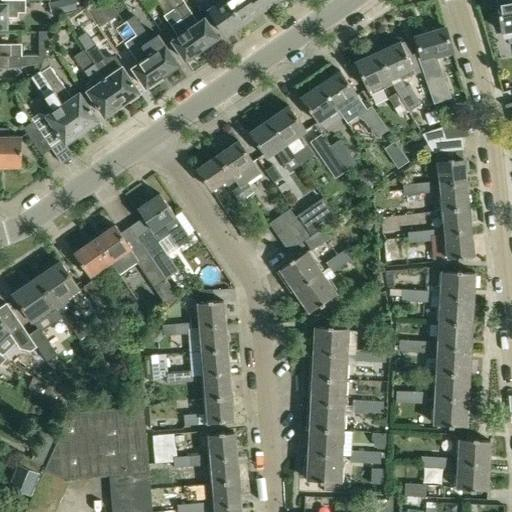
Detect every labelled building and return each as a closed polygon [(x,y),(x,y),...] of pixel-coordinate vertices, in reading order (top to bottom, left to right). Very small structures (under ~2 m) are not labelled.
[(0,0),(0,27),(6,28),(5,16),(18,16),(18,11),(25,11),(25,0),(0,0)] [(54,16),(61,14),(64,0),(59,0),(50,2),(54,16)] [(75,0),(64,0),(61,14),(78,10),(75,0)] [(167,0),(157,0),(159,1),(167,14),(165,15),(179,36),(172,40),(185,60),(187,58),(189,61),(197,55),(195,52),(201,49),(167,0)] [(181,0),(167,0),(201,49),(207,45),(208,48),(216,42),(215,39),(218,37),(205,18),(197,23),(181,0)] [(227,0),(214,0),(210,3),(212,6),(208,9),(226,35),(243,23),(227,0)] [(227,0),(243,23),(260,12),(263,9),(256,0),(227,0)] [(256,0),(263,9),(276,0),(256,0)] [(511,0),(498,0),(496,0),(501,32),(509,31),(511,30),(511,0)] [(105,5),(90,8),(92,12),(101,26),(113,19),(105,5)] [(136,35),(134,36),(162,76),(167,72),(169,75),(177,69),(175,66),(178,64),(158,34),(151,39),(135,15),(127,20),(136,35)] [(432,31),(415,36),(419,50),(416,51),(416,52),(422,70),(425,78),(433,104),(451,98),(440,68),(436,57),(437,56),(444,54),(453,52),(446,27),(432,31)] [(53,31),(39,31),(39,47),(47,47),(53,31)] [(162,76),(134,36),(125,42),(139,62),(132,67),(145,87),(147,86),(149,88),(157,82),(156,80),(162,76)] [(83,46),(87,52),(94,62),(94,63),(121,104),(127,99),(129,102),(137,97),(135,93),(138,91),(114,57),(104,58),(92,39),(83,46)] [(392,84),(415,74),(406,56),(412,53),(405,39),(400,42),(400,41),(377,52),(391,82),(392,84)] [(0,55),(20,56),(20,45),(0,44),(0,55)] [(84,69),(94,62),(87,52),(77,58),(84,69)] [(391,82),(377,52),(355,62),(350,65),(357,79),(361,77),(370,95),(392,84),(391,82)] [(20,56),(0,55),(0,67),(21,67),(20,56)] [(39,72),(41,75),(81,131),(86,128),(87,130),(97,123),(95,121),(97,120),(77,92),(71,97),(45,58),(41,70),(39,72)] [(92,80),(83,86),(86,90),(104,116),(106,114),(108,116),(116,111),(114,108),(121,104),(94,63),(85,70),(92,80)] [(320,84),(336,108),(346,123),(366,109),(339,71),(320,84)] [(81,131),(41,75),(39,72),(30,78),(53,110),(44,115),(62,140),(64,144),(66,143),(67,145),(77,138),(75,136),(81,131)] [(336,108),(320,84),(300,98),(317,122),(336,108)] [(397,92),(389,97),(400,116),(408,112),(404,104),(397,92)] [(305,146),(297,136),(305,130),(289,106),(269,119),(293,154),(305,146)] [(361,112),(357,115),(366,119),(379,137),(388,130),(376,113),(371,106),(366,109),(361,112)] [(51,147),(62,140),(44,115),(37,114),(31,118),(33,121),(31,122),(50,148),(51,147)] [(265,157),(275,151),(282,161),(293,154),(269,119),(249,133),(265,157)] [(440,123),(442,128),(446,139),(461,137),(468,136),(466,120),(440,123)] [(50,148),(31,122),(22,129),(41,155),(50,148)] [(9,128),(0,128),(0,166),(21,167),(21,155),(22,137),(9,137),(9,128)] [(463,150),(461,137),(446,139),(442,128),(422,135),(432,153),(437,153),(462,150),(463,150)] [(346,170),(329,147),(321,135),(310,142),(335,178),(346,170)] [(216,154),(231,176),(239,187),(245,195),(253,190),(248,181),(260,173),(252,162),(237,140),(216,154)] [(340,140),(329,147),(346,170),(356,163),(340,140)] [(462,150),(437,153),(438,162),(439,174),(441,186),(466,184),(464,159),(463,159),(462,150)] [(231,176),(216,154),(197,169),(212,190),(231,176)] [(273,182),(281,177),(273,164),(264,170),(273,182)] [(432,181),(418,183),(419,193),(433,192),(432,181)] [(418,183),(403,184),(404,195),(419,193),(418,183)] [(466,184),(441,186),(442,196),(443,208),(443,210),(468,208),(466,184)] [(236,202),(245,195),(239,187),(230,193),(236,202)] [(160,194),(138,209),(143,216),(152,231),(157,237),(143,247),(159,271),(165,280),(178,271),(168,256),(180,247),(191,240),(188,235),(184,230),(160,194)] [(322,198),(298,215),(312,235),(336,218),(322,198)] [(268,223),(275,234),(296,220),(289,208),(268,223)] [(471,232),(468,208),(443,210),(444,223),(445,235),(471,232)] [(195,230),(185,214),(182,210),(175,215),(188,235),(195,230)] [(296,220),(275,234),(287,251),(308,237),(296,220)] [(115,225),(94,239),(110,262),(117,272),(135,260),(154,288),(168,308),(178,298),(166,282),(165,280),(159,271),(143,247),(135,237),(127,243),(119,232),(115,225)] [(323,229),(305,240),(311,250),(329,239),(323,229)] [(423,241),(438,240),(437,235),(437,229),(436,230),(421,231),(423,241)] [(423,241),(421,231),(407,232),(408,243),(423,241)] [(473,256),(471,232),(445,235),(448,258),(473,256)] [(110,262),(94,239),(73,253),(89,276),(110,262)] [(350,246),(337,255),(343,264),(356,255),(350,246)] [(279,269),(293,291),(320,273),(306,251),(279,269)] [(337,255),(325,263),(328,268),(331,272),(343,264),(337,255)] [(60,262),(40,276),(48,288),(44,290),(56,308),(57,307),(63,316),(79,340),(88,334),(70,307),(72,305),(66,295),(77,287),(60,262)] [(442,275),(441,297),(473,299),(474,273),(466,272),(442,271),(442,275)] [(335,295),(320,273),(293,291),(308,313),(335,295)] [(57,307),(56,308),(44,290),(48,288),(40,276),(12,295),(32,324),(48,313),(54,322),(63,316),(57,307)] [(97,308),(107,301),(92,279),(82,286),(97,308)] [(401,295),(401,301),(416,302),(417,290),(402,289),(401,295)] [(417,290),(416,302),(431,302),(431,296),(432,291),(417,290)] [(439,320),(439,322),(472,324),(473,299),(441,297),(439,320)] [(196,318),(191,318),(191,324),(192,328),(199,328),(225,326),(223,302),(214,302),(199,303),(197,304),(197,305),(199,318),(196,318)] [(0,340),(7,333),(19,351),(30,353),(37,348),(28,334),(6,304),(0,307),(0,340)] [(472,324),(439,322),(438,337),(438,348),(470,349),(472,324)] [(177,324),(162,325),(163,335),(177,334),(177,324)] [(191,324),(177,324),(177,334),(192,333),(192,328),(191,324)] [(225,326),(199,328),(201,352),(227,350),(225,326)] [(38,327),(28,334),(46,361),(57,354),(38,327)] [(357,346),(347,346),(347,329),(314,327),(313,353),(346,355),(356,355),(356,361),(371,361),(371,350),(357,349),(357,346)] [(162,330),(152,331),(152,342),(159,341),(162,337),(162,330)] [(399,350),(414,351),(415,340),(399,339),(399,350)] [(426,341),(415,340),(414,351),(425,352),(429,352),(430,341),(429,341),(426,341)] [(437,358),(437,373),(469,375),(470,349),(438,348),(437,358)] [(191,377),(196,376),(203,376),(229,374),(227,350),(201,352),(202,366),(190,367),(191,372),(191,377)] [(386,351),(371,350),(371,361),(386,362),(386,351)] [(313,353),(312,378),(345,380),(346,364),(356,365),(356,361),(356,355),(346,355),(313,353)] [(191,372),(181,373),(181,382),(196,381),(196,376),(191,377),(191,372)] [(167,374),(167,379),(167,384),(181,382),(181,373),(167,374)] [(468,400),(469,375),(437,373),(436,387),(435,399),(468,400)] [(203,376),(205,400),(231,398),(229,374),(203,376)] [(54,386),(34,377),(27,392),(70,411),(71,409),(54,386)] [(343,406),(345,380),(312,378),(310,404),(343,406)] [(396,401),(411,402),(412,391),(396,390),(396,401)] [(427,403),(427,398),(427,392),(426,392),(412,391),(411,402),(427,403)] [(233,422),(231,398),(205,400),(206,412),(207,424),(233,422)] [(466,426),(468,400),(435,399),(434,424),(466,426)] [(352,411),(368,412),(368,400),(353,400),(352,411)] [(384,401),(368,400),(368,412),(383,413),(384,401)] [(310,404),(309,429),(342,431),(343,406),(310,404)] [(57,438),(44,466),(69,478),(109,475),(111,511),(152,511),(144,406),(69,413),(57,438)] [(200,424),(199,414),(184,415),(185,425),(200,424)] [(342,431),(309,429),(308,455),(341,457),(341,448),(342,431)] [(44,466),(57,438),(44,432),(31,460),(44,466)] [(208,435),(210,459),(236,457),(233,433),(208,435)] [(459,440),(458,464),(489,466),(490,441),(480,440),(480,439),(475,438),(475,440),(459,440)] [(350,462),(365,463),(366,451),(351,450),(350,457),(350,462)] [(381,452),(366,451),(365,463),(381,463),(381,452)] [(203,455),(188,456),(189,466),(204,465),(203,455)] [(341,461),(341,457),(308,455),(306,480),(339,482),(341,461)] [(174,467),(189,466),(188,456),(174,457),(174,467)] [(420,467),(435,468),(436,457),(421,456),(420,467)] [(210,459),(212,483),(238,481),(236,457),(210,459)] [(450,458),(436,457),(435,468),(449,468),(450,458)] [(18,464),(8,486),(31,496),(40,474),(18,464)] [(487,490),(489,466),(458,464),(457,488),(487,490)] [(44,466),(40,475),(65,487),(69,478),(44,466)] [(65,487),(40,475),(36,484),(61,496),(65,487)] [(206,502),(205,502),(206,508),(214,507),(240,505),(238,481),(212,483),(186,486),(187,500),(206,498),(206,502)] [(405,483),(405,495),(426,497),(427,484),(405,483)] [(36,484),(32,493),(57,505),(61,496),(36,484)] [(32,493),(28,503),(47,511),(53,511),(57,505),(32,493)] [(240,511),(240,505),(214,507),(206,508),(205,502),(191,503),(191,511),(240,511)] [(47,511),(28,503),(24,511),(25,511),(47,511)] [(177,511),(191,511),(191,503),(177,504),(177,511)]
